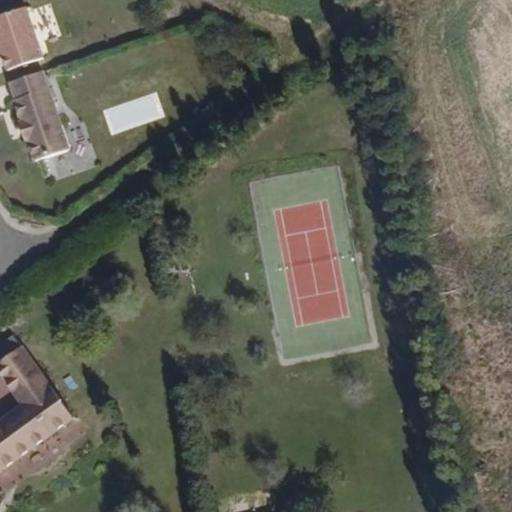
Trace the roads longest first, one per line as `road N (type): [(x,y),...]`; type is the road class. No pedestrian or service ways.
road 1 (track): [(480,511),(404,0)]
road 2 (residential): [(15,267),(277,74)]
road 3 (track): [(277,74),(379,0)]
